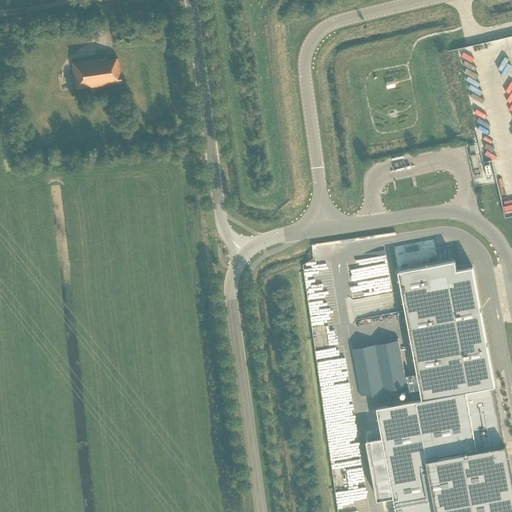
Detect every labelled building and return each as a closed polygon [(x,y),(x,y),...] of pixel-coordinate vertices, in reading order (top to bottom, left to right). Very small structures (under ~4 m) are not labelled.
[(107,60),(107,58),(106,50),(97,51),(98,59),(72,62),(76,89),(121,83),(120,74),(118,58),(107,60)] [(149,73),(141,73),(141,86),(149,86),(149,73)] [(476,105),(473,106),(481,140),(487,139),(486,134),(488,133),(487,128),(488,128),(483,110),(477,111),(476,105)] [(511,156),(511,155),(511,129),(510,129),(508,152),(506,152),(502,154),(502,156),(497,145),(475,143),(494,150),(489,152),(494,163),(499,163),(500,157),(509,158),(508,165),(511,156)] [(511,199),(511,174),(511,172),(508,172),(508,168),(499,169),(498,166),(497,166),(502,201),(511,199)] [(383,438),(367,441),(378,500),(394,497),(396,511),(511,511),(511,476),(506,445),(505,445),(494,387),(495,386),(473,267),(457,270),(455,261),(399,272),(423,399),(377,408),(383,438)]
